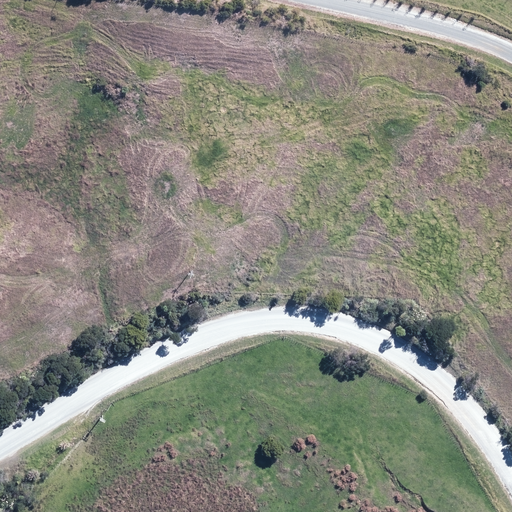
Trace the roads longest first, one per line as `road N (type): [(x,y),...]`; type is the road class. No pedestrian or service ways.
road 1 (tertiary): [(0,442),(172,347),(259,319),(302,319),(386,343),(429,371),(467,406),(511,470)]
road 2 (unclassified): [(321,0),(433,24),(511,54)]
